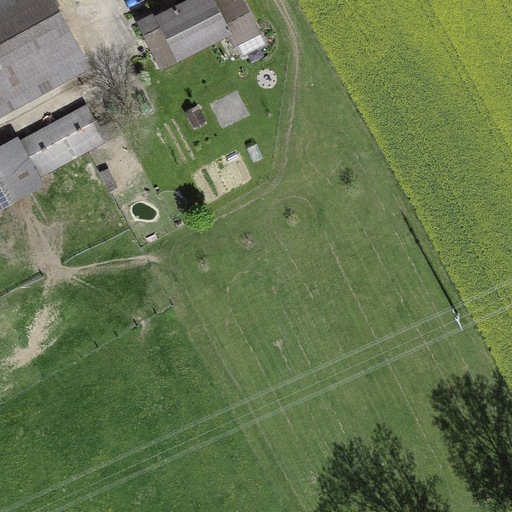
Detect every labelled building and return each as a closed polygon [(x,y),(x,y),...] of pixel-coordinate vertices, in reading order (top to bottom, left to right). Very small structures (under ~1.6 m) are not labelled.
[(48,0),(0,0),(0,107),(83,62),(48,0)] [(198,0),(196,0),(151,23),(171,63),(219,40),(198,0)] [(232,0),(198,0),(219,40),(246,26),(232,0)] [(96,146),(80,114),(21,145),(36,177),(96,146)] [(36,177),(21,145),(0,155),(0,211),(43,191),(36,177)]
